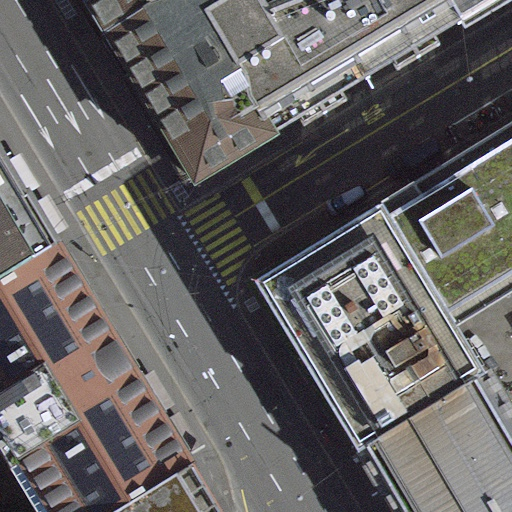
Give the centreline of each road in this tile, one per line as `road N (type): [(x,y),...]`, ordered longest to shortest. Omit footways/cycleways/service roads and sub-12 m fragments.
road 1 (residential): [(511,59),(166,275)]
road 2 (primary): [(0,9),(166,275)]
road 3 (primary): [(166,275),(300,511)]
